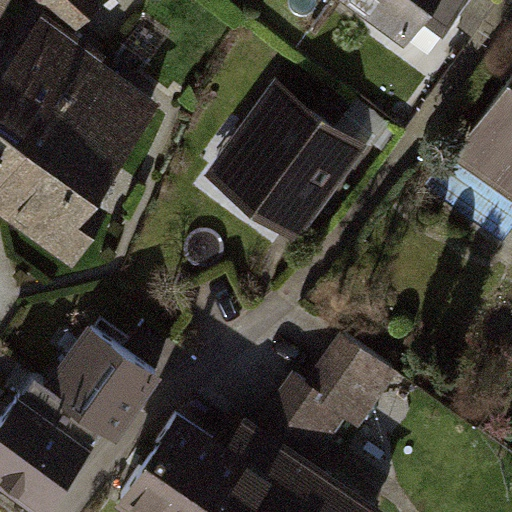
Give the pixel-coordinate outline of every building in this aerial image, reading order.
[(364,0),(400,27),(418,3),(444,21),(459,0),(364,0)] [(161,82),(37,1),(0,56),(0,202),(73,250),(104,202),(89,192),(107,165),(161,82)] [(511,58),(449,148),(511,191),(511,58)] [(282,91),(215,180),(294,240),(361,151),(282,91)] [(89,314),(45,372),(100,415),(115,426),(160,368),(89,314)] [(345,331),(311,379),(295,368),(275,396),(325,432),(342,406),(355,415),(391,364),(345,331)] [(18,384),(0,408),(0,472),(38,501),(90,432),(88,430),(90,427),(100,415),(45,372),(36,365),(21,386),(18,384)] [(211,436),(176,412),(125,487),(161,511),(202,511),(260,428),(230,408),(211,436)] [(368,511),(374,505),(260,428),(202,511),(368,511)]
